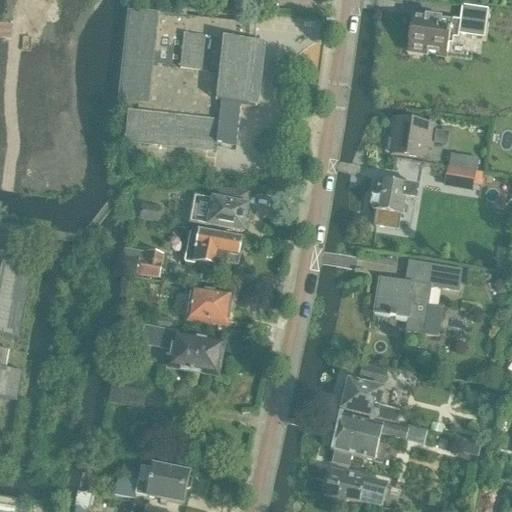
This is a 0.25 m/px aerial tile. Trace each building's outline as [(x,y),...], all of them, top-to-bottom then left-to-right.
[(454,38),(454,34),(480,37),(484,11),(460,8),(458,23),(424,18),(423,21),(410,19),(406,45),(424,47),(423,53),(444,56),(446,37),(454,38)] [(119,100),(117,100),(117,102),(137,104),(137,112),(127,111),(124,142),(215,153),(216,145),(236,147),(238,129),(233,128),(235,114),(229,114),(230,105),(256,108),(256,107),(254,107),(261,46),(262,47),(263,45),(254,44),(256,25),(186,17),(184,26),(176,26),(177,16),(131,11),(127,10),(127,11),(128,12),(119,100)] [(429,148),(432,127),(433,126),(394,120),(390,154),(421,158),(423,147),(429,148)] [(464,157),(462,170),(476,172),(478,159),(464,157)] [(447,168),(444,189),(472,193),(475,172),(447,168)] [(370,198),(369,206),(372,208),(372,211),(376,212),(374,228),(397,231),(399,216),(401,216),(404,200),(415,201),(417,188),(377,182),(374,195),(370,198)] [(246,208),(249,193),(214,191),(212,202),(202,200),(197,226),(242,234),(244,223),(247,221),(248,213),(246,210),(246,208)] [(138,221),(158,225),(161,211),(141,207),(138,221)] [(242,247),(241,244),(241,241),(191,232),(185,264),(222,271),(224,264),(236,266),(239,255),(241,253),(242,247)] [(0,400),(16,403),(16,402),(15,402),(20,375),(22,375),(22,374),(4,370),(8,351),(0,349),(0,336),(19,340),(19,338),(18,338),(30,273),(31,273),(31,272),(6,267),(8,254),(0,252),(0,400)] [(137,260),(135,276),(159,280),(163,256),(145,253),(145,254),(144,261),(137,260)] [(378,279),(372,314),(373,315),(374,313),(389,315),(389,318),(395,319),(395,317),(406,318),(404,333),(438,339),(443,310),(427,307),(430,289),(458,293),(461,271),(408,262),(407,263),(415,265),(413,278),(405,276),(404,284),(378,279)] [(162,295),(178,298),(180,285),(164,282),(162,295)] [(189,303),(191,304),(189,321),(225,325),(225,323),(228,321),(229,314),(227,310),(228,298),(203,294),(203,292),(191,291),(189,303)] [(156,320),(154,330),(169,332),(171,323),(156,320)] [(222,347),(176,338),(177,334),(145,329),(142,345),(173,352),(170,368),(216,377),(222,347)] [(386,373),(363,367),(359,381),(383,387),(386,373)] [(396,425),(398,414),(377,409),(381,392),(348,384),(348,386),(344,388),(342,396),(344,400),(342,412),(396,425)] [(109,405),(143,412),(146,393),(113,387),(109,405)] [(408,431),(382,425),(381,428),(340,418),(335,437),(332,439),(329,449),(332,452),(331,453),(334,454),(331,466),(348,470),(351,458),(381,465),(385,448),(377,446),(380,435),(406,441),(408,431)] [(117,480),(114,497),(135,500),(135,496),(183,506),(187,491),(190,491),(192,481),(189,479),(189,476),(141,467),(138,483),(117,480)] [(384,500),(385,498),(387,489),(387,487),(350,478),(349,480),(330,476),(327,486),(325,488),(323,494),(325,496),(324,500),(371,507),(374,497),(384,500)] [(81,495),(79,506),(90,509),(93,498),(81,495)] [(0,511),(28,511),(30,508),(16,506),(16,504),(0,502),(0,511)]
